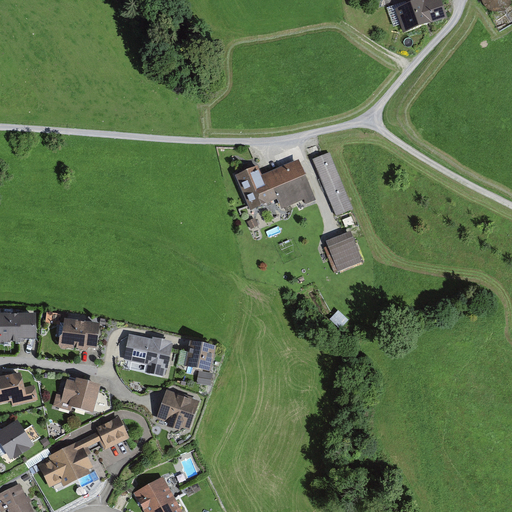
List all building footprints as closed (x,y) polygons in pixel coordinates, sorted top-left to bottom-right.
[(426,0),(427,3),(403,10),(409,35),(429,30),(426,17),(452,10),(449,0),(426,0)] [(511,0),(481,0),(483,5),(487,9),(491,12),(496,13),(502,13),(507,10),(510,7),(511,3),(511,0)] [(337,219),(356,211),(333,154),(314,162),(337,219)] [(308,205),(318,202),(302,163),(267,177),(263,166),(239,176),(253,214),(279,203),(282,210),(307,201),(308,205)] [(261,227),(258,219),(251,222),(254,230),(261,227)] [(342,274),(377,260),(366,231),(330,245),(342,274)] [(294,253),(287,238),(275,244),(282,258),(294,253)] [(26,345),(26,341),(43,341),(42,317),(26,317),(1,317),(1,345),(26,345)] [(103,328),(88,326),(64,323),(61,348),(91,352),(91,349),(100,350),(103,328)] [(154,337),(153,341),(129,336),(124,361),(147,366),(146,371),(165,375),(168,365),(171,365),(175,343),(173,343),(174,342),(154,337)] [(190,341),(186,366),(212,371),(216,346),(190,341)] [(0,407),(14,404),(15,407),(42,401),(39,387),(30,389),(27,376),(0,381),(0,407)] [(98,416),(99,413),(108,415),(113,395),(104,393),(106,388),(72,378),(66,399),(58,396),(54,408),(73,414),(74,409),(98,416)] [(167,391),(158,417),(192,430),(202,403),(167,391)] [(97,431),(98,435),(49,458),(51,462),(41,467),(51,489),(62,484),(64,487),(90,475),(88,471),(94,468),(86,449),(101,442),(105,451),(130,440),(121,420),(97,431)] [(0,438),(0,446),(11,464),(37,448),(23,425),(0,438)] [(138,495),(147,511),(185,511),(167,479),(138,495)] [(0,494),(0,511),(2,511),(6,511),(33,511),(20,485),(0,494)]
